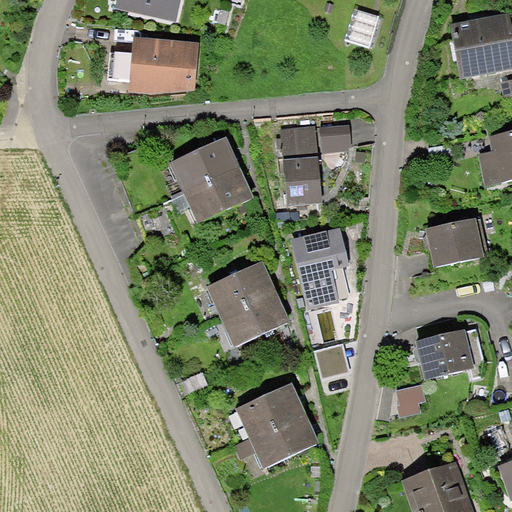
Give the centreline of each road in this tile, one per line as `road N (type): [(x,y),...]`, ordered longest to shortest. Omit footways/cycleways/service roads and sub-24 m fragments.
road 1 (residential): [(210,511),(43,132)]
road 2 (residential): [(395,102),(336,511)]
road 3 (residential): [(395,102),(360,98),(43,132)]
road 4 (residential): [(43,132),(37,80),(59,0)]
